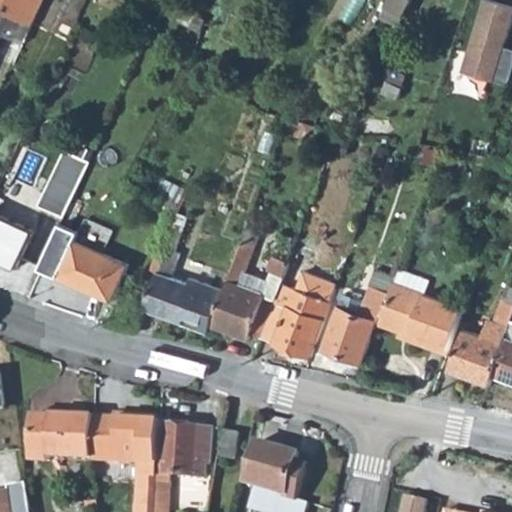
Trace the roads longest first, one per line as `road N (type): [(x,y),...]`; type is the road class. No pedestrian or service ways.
road 1 (tertiary): [(377,412),(159,362),(0,309)]
road 2 (tertiary): [(511,441),(377,412)]
